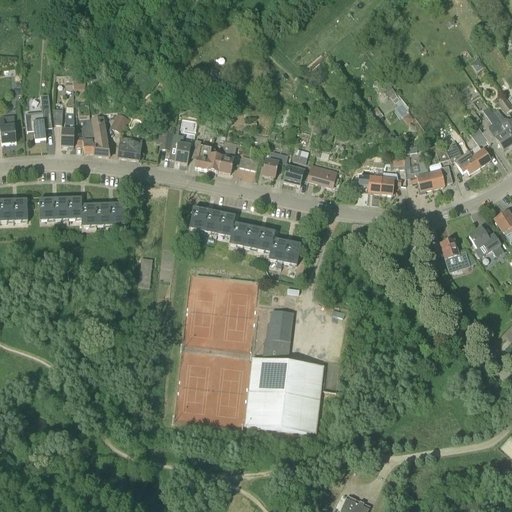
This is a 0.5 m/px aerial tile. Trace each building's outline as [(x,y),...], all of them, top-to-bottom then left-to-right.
[(452,19),(445,25),(448,30),(456,24),(452,19)] [(57,36),(45,35),(44,49),(51,50),(52,43),(56,43),(57,43),(57,36)] [(420,43),(416,47),(422,56),(427,53),(420,43)] [(217,72),(210,70),(208,80),(215,82),(217,72)] [(73,81),(73,83),(84,82),(84,81),(83,74),(72,76),(73,81)] [(84,82),(73,83),(74,91),(74,92),(85,91),(84,82)] [(382,87),(382,83),(374,82),(374,88),(381,88),(380,89),(390,100),(396,96),(390,87),(388,89),(385,85),(382,87)] [(35,143),(46,142),(45,132),(44,127),(52,126),(49,97),(41,98),(42,115),(25,116),(27,134),(34,134),(35,143)] [(506,113),(511,109),(504,99),(499,102),(506,113)] [(493,138),(503,153),(511,147),(511,143),(492,114),(488,108),(483,112),(492,126),(488,129),(488,130),(482,135),(487,142),(493,138)] [(382,117),(377,109),(368,115),(374,123),(382,117)] [(62,127),(63,112),(52,111),(54,127),(62,127)] [(511,143),(511,129),(511,130),(498,111),(492,114),(511,143)] [(475,125),(480,122),(474,114),(469,117),(475,125)] [(75,140),(75,132),(74,115),(66,115),(65,132),(62,132),(61,149),(74,150),(74,140),(75,140)] [(122,134),(129,120),(117,115),(110,129),(122,134)] [(413,121),(409,115),(403,119),(407,125),(413,121)] [(266,127),(266,118),(256,117),(255,122),(251,122),(250,128),(256,128),(256,127),(266,127)] [(0,134),(0,138),(1,147),(16,145),(14,127),(13,118),(4,119),(0,118),(0,134)] [(92,123),(94,156),(94,158),(109,160),(102,120),(92,121),(92,123)] [(75,140),(76,149),(83,148),(84,156),(94,156),(92,123),(91,123),(90,122),(86,122),(86,124),(86,126),(82,130),(82,139),(75,140)] [(331,144),(335,131),(323,128),(319,141),(331,144)] [(482,135),(478,129),(469,134),(479,148),(487,142),(482,135)] [(169,152),(172,135),(164,133),(163,139),(161,151),(169,152)] [(187,167),(191,147),(182,146),(183,138),(173,136),(170,156),(176,157),(174,165),(187,167)] [(269,138),(254,136),(252,143),(258,144),(257,148),(265,150),(268,139),(269,138)] [(139,163),(140,154),(141,143),(121,141),(118,160),(139,163)] [(206,172),(211,150),(199,148),(200,142),(197,142),(195,150),(198,151),(194,170),(206,172)] [(480,170),(472,158),(469,153),(461,159),(454,142),(444,148),(447,156),(449,161),(451,165),(454,164),(457,168),(461,174),(465,171),(469,177),(480,170)] [(225,143),(223,153),(218,175),(218,174),(230,177),(231,170),(233,161),(234,161),(237,145),(225,143)] [(472,158),(480,170),(491,163),(487,157),(491,154),(488,148),(472,158)] [(218,175),(223,153),(211,150),(206,172),(218,175)] [(286,167),(288,157),(266,152),(263,161),(266,162),(262,177),(275,180),(278,165),(286,167)] [(439,164),(449,161),(447,156),(437,158),(439,164)] [(256,173),(259,162),(252,161),(253,159),(241,157),(239,169),(256,173)] [(305,167),(307,160),(295,157),(293,164),(305,167)] [(398,171),(405,171),(404,160),(393,161),(394,170),(398,170),(398,171)] [(415,175),(416,179),(409,181),(411,186),(418,184),(420,195),(432,192),(428,176),(429,176),(425,163),(418,165),(420,173),(415,175)] [(311,169),(305,168),(304,173),(286,169),(282,185),(300,189),(302,183),(307,184),(311,169)] [(311,169),(307,184),(332,191),(336,175),(311,168),(311,169)] [(428,176),(432,192),(445,189),(444,187),(452,184),(448,168),(439,170),(440,173),(429,176),(428,176)] [(380,196),(382,180),(359,178),(358,187),(368,188),(368,195),(380,196)] [(382,180),(380,196),(393,198),(394,187),(401,187),(401,182),(382,180)] [(82,222),(82,207),(82,199),(67,200),(68,222),(81,222),(82,222)] [(39,223),(54,222),(53,200),(39,201),(39,223)] [(54,222),(68,222),(67,200),(53,200),(54,222)] [(13,202),(14,224),(28,223),(27,201),(13,202)] [(0,224),(14,224),(13,202),(0,202),(0,224)] [(110,206),(111,228),(125,227),(124,205),(110,206)] [(82,229),(97,228),(96,206),(82,207),(82,222),(81,222),(82,229)] [(97,228),(111,228),(110,206),(96,206),(97,228)] [(203,234),(207,212),(193,209),(189,231),(203,234)] [(217,236),(221,215),(207,212),(203,234),(217,236)] [(511,219),(511,220),(507,214),(495,222),(503,234),(508,231),(511,236),(511,219)] [(231,239),(234,225),(235,218),(221,215),(217,236),(230,239),(231,239)] [(243,249),(248,228),(234,225),(231,239),(230,239),(229,246),(243,249)] [(257,252),(261,231),(248,228),(243,249),(257,252)] [(271,255),(274,241),(275,234),(261,231),(257,252),(270,255),(271,255)] [(488,241),(481,231),(469,238),(477,251),(474,252),(479,260),(488,255),(492,252),(496,259),(504,254),(493,237),(488,241)] [(283,265),(287,243),(274,241),(271,255),(270,255),(268,262),(283,265)] [(458,257),(453,241),(440,245),(448,270),(460,266),(462,270),(468,268),(464,255),(458,257)] [(287,243),(283,265),(297,268),(301,246),(287,243)] [(464,256),(468,267),(476,265),(467,254),(464,255),(464,256)] [(153,261),(142,260),(138,289),(149,290),(153,261)] [(293,315),(272,313),(270,326),(270,328),(269,342),(267,359),(263,359),(263,362),(262,362),(256,361),(252,361),(245,429),(317,437),(321,393),(324,369),(323,369),(287,364),(293,316),(293,315)] [(368,511),(370,509),(347,498),(341,511),(368,511)]
